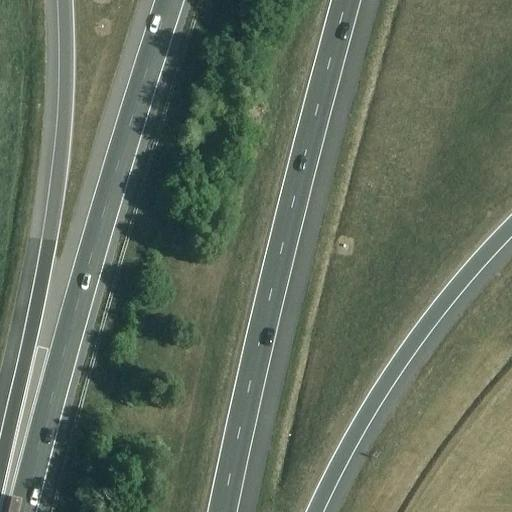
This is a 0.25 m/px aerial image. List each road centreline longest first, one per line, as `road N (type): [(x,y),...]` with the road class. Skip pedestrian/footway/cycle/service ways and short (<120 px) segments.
road 1 (motorway): [(169,0),(20,511)]
road 2 (motorway): [(221,511),(346,0)]
road 3 (motorway): [(64,0),(63,125),(50,226),(0,467)]
road 4 (motorway): [(315,511),(409,345),(511,228)]
